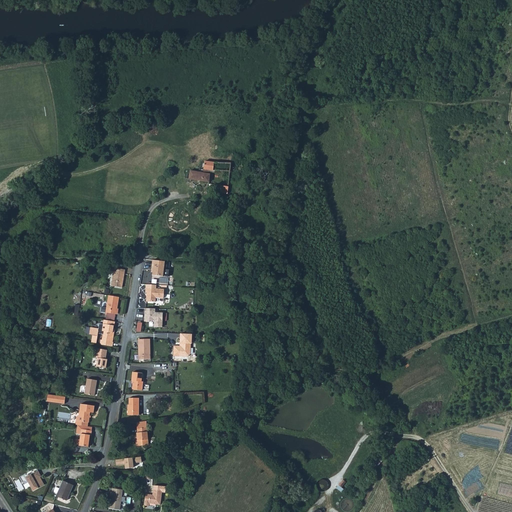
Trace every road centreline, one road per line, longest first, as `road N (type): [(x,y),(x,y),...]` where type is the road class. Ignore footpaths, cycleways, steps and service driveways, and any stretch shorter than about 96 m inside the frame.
road 1 (residential): [(85,511),(102,464),(154,202),(213,193)]
road 2 (track): [(140,259),(39,258),(0,248)]
road 3 (track): [(418,440),(367,429),(326,506)]
